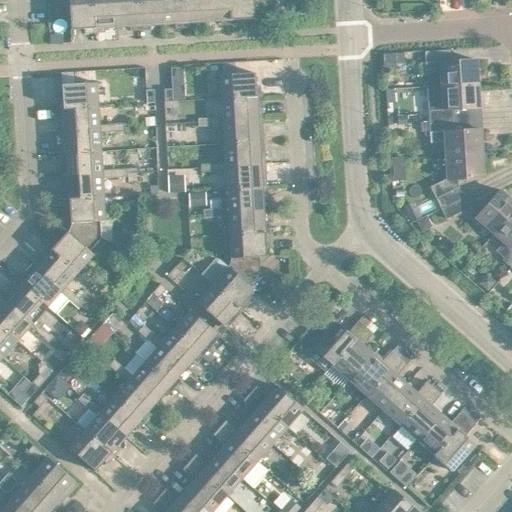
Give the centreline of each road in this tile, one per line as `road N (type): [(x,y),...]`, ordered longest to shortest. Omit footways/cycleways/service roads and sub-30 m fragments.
road 1 (residential): [(117,511),(332,266)]
road 2 (residential): [(0,244),(31,209),(20,0)]
road 3 (residential): [(511,425),(332,266)]
road 4 (residential): [(332,266),(306,240),(295,49)]
road 5 (unclassified): [(511,357),(364,224)]
road 6 (unclassified): [(364,224),(349,32)]
road 7 (residential): [(511,20),(349,32)]
